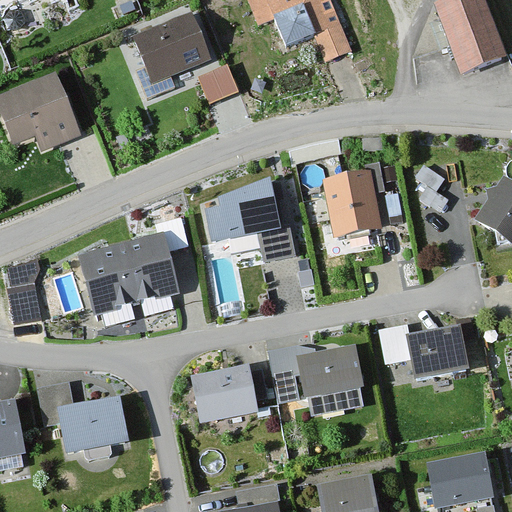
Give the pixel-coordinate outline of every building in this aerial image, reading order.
[(354,59),(331,0),(253,0),(248,2),(259,31),(278,24),(289,53),(317,42),(327,69),(354,59)] [(511,68),(487,0),(483,0),(443,14),(467,83),(511,68)] [(214,66),(195,19),(136,42),(154,89),(200,71),(213,104),(233,97),(220,63),(214,66)] [(82,142),(56,80),(0,103),(0,110),(18,153),(40,144),(45,157),(82,142)] [(341,170),(335,142),(298,149),(305,185),(325,181),(323,174),(341,170)] [(339,245),(387,235),(375,179),(327,190),(339,245)] [(511,183),(480,224),(511,247),(511,183)] [(278,186),(227,206),(228,217),(216,219),(221,251),(263,244),(266,267),(298,262),(294,231),(288,232),(278,186)] [(165,234),(122,248),(140,306),(182,295),(165,234)] [(98,320),(140,306),(122,248),(83,262),(98,320)] [(9,262),(12,320),(43,319),(40,261),(9,262)] [(419,385),(474,375),(466,334),(413,344),(411,331),(381,336),(388,372),(400,370),(403,384),(418,381),(419,385)] [(301,407),(291,355),(273,359),(283,410),(301,407)] [(362,355),(303,365),(310,406),(369,397),(362,355)] [(256,373),(195,384),(203,430),(264,419),(256,373)] [(70,460),(134,449),(127,404),(75,413),(71,385),(35,391),(41,427),(64,424),(70,460)] [(18,406),(0,409),(0,463),(29,458),(18,406)] [(436,511),(447,511),(499,504),(492,460),(429,470),(436,511)] [(321,511),(385,511),(381,484),(319,494),(321,511)]
